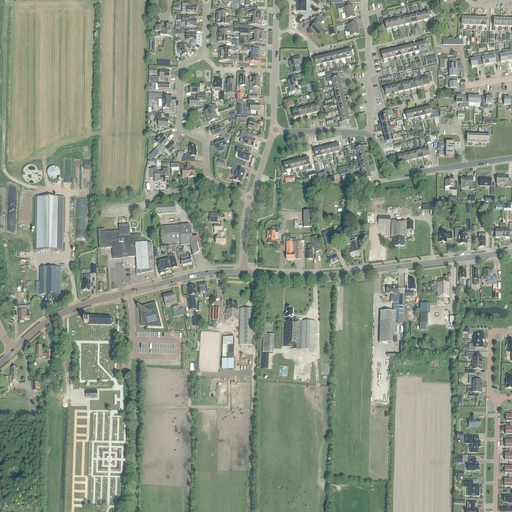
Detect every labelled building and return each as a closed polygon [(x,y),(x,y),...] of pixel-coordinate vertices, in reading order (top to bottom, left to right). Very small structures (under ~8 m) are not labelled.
[(306,1),(310,1),(309,0),(297,0),(297,12),(306,12),(306,1)] [(182,3),(182,10),(185,10),(184,13),(187,13),(196,14),(197,7),(191,7),(191,3),(182,3)] [(336,4),(338,10),(344,9),(346,19),(355,17),(352,6),(347,7),(346,4),(336,4)] [(410,16),(409,16),(411,24),(417,23),(415,15),(416,15),(415,11),(414,11),(413,5),(409,6),(410,10),(411,10),(412,16),(410,16)] [(421,13),(423,21),(429,20),(429,16),(431,15),(430,11),(428,12),(427,8),(425,8),(426,12),(422,13),(421,13)] [(408,17),(404,18),(403,18),(405,26),(411,24),(409,16),(410,16),(409,12),(407,13),(408,17)] [(401,18),(398,19),(397,19),(398,27),(405,26),(403,18),(404,18),(403,14),(400,14),(401,18)] [(196,20),(189,20),(189,17),(177,16),(177,21),(183,21),(183,24),(187,24),(187,27),(196,27),(196,23),(197,23),(197,21),(196,20)] [(323,21),(319,16),(316,19),(311,23),(313,25),(310,29),(318,38),(324,32),(317,24),(319,22),(320,23),(323,21)] [(390,21),(391,21),(390,17),(388,17),(389,21),(384,22),(383,18),(379,19),(381,26),(385,25),(386,30),(392,29),(390,21)] [(351,36),(359,34),(356,23),(348,25),(349,28),(346,29),(345,30),(346,32),(348,33),(350,32),(351,36)] [(172,25),(166,25),(166,27),(162,27),(155,27),(155,37),(160,37),(161,36),(163,36),(172,37),(172,30),(172,25)] [(195,41),(196,41),(196,34),(189,34),(189,31),(175,30),(175,35),(186,35),(186,40),(191,41),(190,43),(191,44),(194,44),(195,43),(195,41)] [(189,46),(183,42),(181,45),(181,47),(178,48),(178,50),(177,51),(178,53),(180,53),(181,57),(187,54),(185,48),(186,48),(187,48),(189,46)] [(424,42),(418,44),(420,51),(421,51),(425,50),(426,54),(428,54),(427,49),(426,50),(424,42)] [(418,44),(412,45),(414,53),(415,53),(419,52),(419,56),(422,55),(421,51),(420,51),(418,44)] [(412,45),(406,47),(408,54),(409,54),(412,53),(413,57),(416,57),(415,53),(414,53),(412,45)] [(251,52),(251,56),(259,56),(260,50),(251,50),(252,47),(242,46),(242,51),(242,52),(245,52),(251,52)] [(406,47),(400,48),(401,56),(402,56),(406,55),(407,59),(409,58),(409,54),(408,54),(406,47)] [(400,48),(393,50),(395,57),(396,57),(400,56),(401,60),(403,60),(402,56),(401,56),(400,48)] [(351,50),(344,51),(346,59),(347,59),(351,58),(352,62),(354,61),(353,57),(352,57),(352,56),(355,55),(354,50),(351,50)] [(393,50),(387,51),(389,59),(390,59),(394,58),(395,62),(397,61),(396,57),(395,57),(393,50)] [(499,51),(496,52),(498,62),(500,62),(501,63),(507,62),(505,50),(502,51),(503,55),(500,55),(499,51)] [(340,60),(341,60),(345,59),(346,63),(348,63),(347,59),(346,59),(344,51),(338,53),(340,60)] [(389,59),(387,51),(381,53),(383,60),(388,59),(389,63),(391,63),(390,59),(389,59)] [(487,53),(488,57),(489,65),(495,64),(495,63),(498,62),(496,52),(487,53)] [(342,64),(341,60),(340,60),(338,53),(332,54),(334,62),(335,61),(339,61),(340,64),(342,64)] [(336,66),(335,61),(334,62),(332,54),(326,56),(328,63),(329,63),(333,62),(333,66),(336,66)] [(480,65),(478,54),(473,55),(474,59),(470,60),(471,67),(477,66),(477,65),(480,65)] [(484,54),(478,54),(480,65),(483,65),(483,66),(489,65),(488,57),(485,58),(484,54)] [(300,72),(298,61),(301,60),(300,56),(292,58),(293,61),(289,62),(292,74),(300,72)] [(330,67),(329,63),(328,63),(326,56),(320,57),(322,65),(322,64),(326,64),(327,68),(330,67)] [(323,67),(322,64),(322,65),(320,57),(313,59),(315,66),(320,65),(321,69),(322,73),(324,72),(323,69),(323,67)] [(436,57),(425,59),(427,66),(437,63),(436,57)] [(169,71),(160,71),(160,77),(153,77),(149,77),(148,80),(153,81),(168,81),(168,78),(169,78),(169,71)] [(445,77),(445,80),(456,80),(456,77),(457,77),(457,71),(449,71),(449,77),(445,77)] [(423,87),(429,85),(428,82),(432,81),(430,73),(427,74),(425,74),(426,78),(422,79),(421,79),(423,87)] [(292,94),(293,94),(294,94),(295,93),(294,92),(299,91),(296,80),(299,79),(298,75),(291,77),(292,80),(288,81),(291,93),(292,94)] [(332,81),(333,85),(333,86),(340,84),(339,78),(332,79),(331,76),(326,78),(328,83),(332,81)] [(246,91),(249,91),(249,84),(246,84),(247,78),(240,78),(240,86),(244,86),(244,89),(246,89),(246,91)] [(403,84),(402,84),(404,92),(411,90),(409,82),(410,82),(409,78),(406,79),(407,83),(403,84)] [(212,84),(212,89),(221,89),(221,80),(214,80),(214,84),(212,84)] [(227,80),(227,90),(227,93),(236,94),(237,88),(234,88),(234,81),(227,80)] [(401,84),(397,85),(396,86),(398,93),(404,92),(402,84),(403,84),(402,80),(400,80),(401,84)] [(456,80),(445,80),(445,85),(449,85),(449,89),(457,89),(457,83),(456,83),(456,80)] [(159,91),(169,91),(169,84),(168,84),(168,81),(153,81),(153,84),(159,84),(159,91)] [(390,87),(391,87),(390,83),(389,83),(388,83),(389,87),(381,89),(382,94),(385,93),(386,96),(392,95),(390,87)] [(197,96),(206,96),(206,93),(199,93),(199,86),(190,86),(190,93),(197,93),(197,96)] [(169,102),(170,102),(171,97),(165,97),(165,94),(150,93),(149,101),(156,101),(157,100),(163,100),(162,108),(169,109),(169,102)] [(189,106),(199,106),(199,101),(205,101),(206,97),(197,96),(196,99),(190,99),(189,106)] [(337,103),(337,104),(345,102),(343,96),(336,98),(336,97),(332,98),(332,100),(336,99),(337,103)] [(459,108),(465,108),(465,97),(462,97),(463,96),(456,96),(456,103),(459,104),(459,108)] [(468,104),(474,104),(474,97),(468,96),(468,97),(465,97),(465,108),(468,108),(468,104)] [(480,108),(483,109),(483,98),(480,98),(480,97),(474,97),(474,104),(480,104),(480,108)] [(483,98),(483,109),(488,109),(488,105),(492,105),(492,97),(486,97),(486,98),(483,98)] [(250,111),(260,111),(260,104),(256,104),(256,101),(248,101),(247,108),(250,108),(250,111)] [(312,114),(319,113),(317,105),(318,105),(317,101),(314,101),(315,105),(311,106),(311,107),(312,114)] [(333,104),(333,105),(334,107),(338,106),(339,109),(339,110),(346,109),(345,102),(337,104),(337,103),(333,104)] [(204,112),(206,118),(216,114),(214,110),(217,109),(215,104),(208,107),(209,110),(204,112)] [(298,110),(299,109),(298,105),(296,106),(297,110),(292,111),(294,119),(300,117),(298,110)] [(427,116),(431,115),(432,119),(437,118),(435,109),(431,110),(430,107),(424,108),(426,116),(427,116)] [(424,116),(425,120),(428,120),(427,116),(426,116),(424,108),(418,110),(420,117),(421,117),(424,116)] [(380,118),(381,124),(389,122),(389,121),(388,117),(392,116),(390,110),(382,112),(384,117),(380,118)] [(419,120),(419,122),(421,121),(421,117),(420,117),(418,110),(412,111),(413,119),(414,119),(417,118),(417,119),(419,120)] [(412,119),(413,123),(415,123),(414,119),(413,119),(412,111),(405,113),(407,120),(412,119)] [(158,127),(168,127),(168,120),(161,120),(161,114),(155,114),(155,121),(158,121),(158,127)] [(216,114),(206,118),(208,123),(214,121),(215,124),(222,121),(220,116),(217,117),(216,114)] [(349,121),(348,115),(340,116),(336,117),(337,119),(341,118),(342,122),(338,123),(340,127),(347,125),(346,122),(349,121)] [(256,122),(250,120),(248,128),(254,130),(254,129),(258,130),(259,124),(256,123),(256,122)] [(381,124),(383,130),(390,128),(390,127),(389,123),(393,122),(393,120),(389,121),(389,122),(381,124)] [(220,134),(221,136),(227,134),(225,130),(222,131),(220,126),(211,130),(213,136),(220,134)] [(383,130),(384,136),(392,134),(392,133),(391,130),(395,129),(394,126),(390,127),(390,128),(383,130)] [(244,144),(253,147),(255,140),(247,138),(248,134),(242,131),(240,138),(245,139),(244,144)] [(392,134),(384,136),(386,142),(393,141),(392,136),(396,135),(396,132),(392,133),(392,134)] [(227,134),(221,136),(219,137),(220,140),(214,142),(217,149),(225,145),(223,140),(229,138),(227,134)] [(156,148),(160,151),(164,147),(162,145),(167,140),(162,135),(155,142),(159,145),(156,148)] [(424,137),(426,144),(434,142),(432,136),(424,137)] [(164,147),(160,151),(162,154),(167,150),(171,154),(177,148),(172,143),(166,149),(164,147)] [(338,144),(332,146),(334,153),(335,153),(339,152),(340,156),(342,155),(341,151),(340,152),(338,144)] [(357,154),(357,155),(365,153),(363,147),(360,148),(359,144),(352,146),(353,149),(351,149),(352,151),(353,151),(354,155),(357,154)] [(424,158),(430,156),(428,149),(429,149),(428,145),(424,145),(425,149),(423,150),(422,150),(424,158)] [(336,157),(335,153),(334,153),(332,146),(326,147),(328,155),(329,155),(333,154),(334,158),(335,157),(336,157)] [(189,155),(185,155),(185,157),(183,157),(183,161),(191,161),(191,157),(196,157),(196,147),(189,147),(189,155)] [(239,159),(248,162),(251,155),(242,152),(243,149),(237,147),(236,152),(240,154),(239,159)] [(326,147),(320,149),(322,156),(323,156),(326,155),(327,159),(330,159),(329,155),(328,155),(326,147)] [(414,152),(410,153),(409,153),(411,161),(417,159),(416,152),(416,148),(413,148),(414,152)] [(322,156),(320,149),(313,150),(315,158),(320,157),(321,161),(324,160),(323,156),(322,156)] [(403,155),(404,155),(403,151),(401,151),(402,155),(397,156),(399,164),(405,162),(403,155)] [(308,158),(302,159),(304,167),(305,167),(309,166),(310,170),(314,168),(313,163),(310,164),(308,158)] [(302,159),(296,161),(298,168),(299,168),(302,167),(303,171),(306,171),(305,167),(304,167),(302,159)] [(296,161),(290,162),(291,170),(292,170),(296,169),(297,173),(300,172),(299,168),(298,168),(296,161)] [(233,180),(241,183),(243,175),(244,175),(245,172),(240,170),(241,166),(229,162),(228,167),(233,169),(231,174),(232,176),(234,177),(233,180)] [(293,174),(292,170),(291,170),(290,162),(283,164),(284,167),(281,168),(282,174),(287,173),(286,171),(290,170),(291,174),(293,174)] [(47,171),(53,180),(62,175),(56,165),(47,171)] [(190,168),(190,165),(180,165),(180,170),(182,170),(182,172),(183,172),(183,177),(188,177),(188,178),(191,178),(191,177),(195,177),(194,174),(194,168),(190,168)] [(361,169),(361,172),(362,173),(369,171),(368,165),(360,167),(360,166),(356,167),(357,170),(361,169)] [(154,182),(160,182),(160,173),(157,173),(157,170),(149,169),(149,178),(154,179),(154,182)] [(163,170),(163,173),(160,173),(160,182),(165,183),(165,178),(169,178),(170,170),(163,170)] [(362,173),(361,172),(357,173),(358,176),(362,175),(363,180),(371,178),(369,171),(362,173)] [(505,187),(511,187),(511,180),(508,180),(508,176),(497,176),(496,184),(505,184),(505,187)] [(471,190),(475,190),(475,183),(472,183),(472,178),(461,178),(461,187),(462,187),(461,188),(462,188),(464,189),(465,188),(465,187),(471,187),(471,190)] [(479,186),(491,187),(491,179),(480,179),(479,186)] [(454,182),(454,181),(445,180),(445,187),(449,187),(449,191),(457,191),(457,182),(454,182)] [(34,250),(63,251),(63,197),(35,196),(34,250)] [(175,206),(155,206),(155,216),(175,215),(175,206)] [(303,211),(303,227),(311,227),(311,211),(303,211)] [(390,217),(378,216),(378,224),(390,225),(390,222),(391,222),(391,239),(393,239),(393,246),(404,247),(404,238),(406,238),(406,230),(413,230),(413,221),(407,221),(392,221),(390,219),(390,217)] [(502,239),(505,239),(505,238),(509,238),(509,234),(511,233),(511,223),(509,224),(509,230),(505,230),(505,227),(505,225),(502,225),(502,226),(502,239)] [(195,256),(195,255),(199,253),(199,252),(202,251),(198,238),(196,237),(192,237),(192,236),(189,236),(189,224),(180,225),(180,228),(163,229),(161,233),(162,244),(181,243),(181,246),(190,245),(193,256),(195,256)] [(153,271),(151,243),(147,243),(144,243),(143,239),(141,239),(138,240),(138,237),(138,235),(130,235),(129,225),(118,225),(119,231),(105,232),(105,229),(98,230),(99,249),(112,248),(113,259),(123,259),(123,258),(135,257),(135,255),(136,255),(137,269),(136,270),(136,276),(137,276),(147,273),(147,272),(150,271),(153,271)] [(495,232),(495,238),(499,238),(499,239),(502,239),(502,226),(502,225),(499,225),(499,226),(499,230),(495,230),(496,226),(492,226),(492,232),(495,232)] [(214,230),(214,233),(218,234),(218,237),(216,237),(216,243),(221,243),(221,245),(225,245),(225,238),(223,238),(224,233),(220,233),(220,230),(221,230),(221,226),(214,226),(214,230)] [(268,240),(267,244),(275,244),(275,240),(275,233),(278,233),(278,228),(272,227),(271,231),(267,231),(266,240),(268,240)] [(458,244),(466,244),(466,235),(462,235),(462,229),(455,228),(455,238),(458,238),(458,244)] [(330,236),(327,229),(321,231),(326,246),(327,251),(326,252),(328,259),(330,264),(338,262),(336,256),(335,251),(333,252),(331,244),(333,243),(330,236)] [(348,252),(350,258),(360,255),(358,249),(357,249),(356,244),(366,241),(366,232),(357,235),(357,237),(349,239),(351,243),(350,243),(351,245),(347,246),(348,252)] [(439,243),(446,243),(446,239),(452,239),(452,233),(447,233),(447,232),(439,232),(439,243)] [(311,238),(316,253),(321,251),(317,236),(311,238)] [(286,254),(286,260),(295,260),(295,259),(296,259),(296,260),(301,260),(300,242),(297,242),(297,239),(286,240),(286,254)] [(184,250),(181,251),(177,252),(179,261),(181,261),(182,266),(192,264),(190,258),(189,253),(185,254),(184,250)] [(172,254),(168,255),(169,260),(171,269),(177,267),(174,255),(172,255),(172,254)] [(166,273),(168,272),(169,271),(168,269),(170,269),(168,262),(169,262),(168,257),(164,258),(165,261),(157,263),(158,267),(157,267),(159,275),(165,273),(165,272),(166,273)] [(61,268),(40,268),(39,289),(35,289),(35,295),(39,295),(45,295),(45,304),(51,304),(52,299),(60,299),(61,268)] [(492,276),(492,270),(484,270),(484,275),(483,275),(483,277),(481,277),(481,280),(483,280),(486,280),(486,283),(488,285),(493,285),(496,285),(497,285),(497,276),(493,276),(492,276)] [(434,281),(434,285),(436,285),(436,284),(437,284),(437,295),(437,297),(437,298),(450,298),(450,283),(448,283),(448,277),(444,277),(444,280),(438,280),(438,282),(436,282),(436,281),(434,281)] [(409,280),(409,290),(409,291),(405,292),(405,297),(413,296),(413,290),(416,290),(416,286),(415,286),(414,280),(409,280)] [(206,283),(197,285),(198,290),(199,292),(201,291),(201,294),(203,294),(204,299),(208,298),(210,291),(207,290),(207,289),(206,283)] [(188,296),(191,296),(191,298),(187,299),(189,310),(196,309),(195,299),(197,299),(195,286),(188,287),(188,291),(188,296)] [(391,294),(391,300),(391,302),(393,302),(393,312),(380,312),(379,343),(392,343),(392,334),(396,334),(397,324),(403,324),(403,320),(404,295),(398,295),(398,286),(395,286),(395,287),(387,287),(386,294),(391,294)] [(174,294),(163,296),(165,303),(166,306),(172,305),(173,310),(178,309),(177,306),(175,300),(174,294)] [(140,310),(141,327),(162,328),(155,303),(142,306),(142,307),(140,306),(138,309),(140,310)] [(239,345),(252,346),(253,309),(240,308),(240,317),(239,317),(239,308),(237,308),(238,303),(227,303),(227,309),(226,309),(225,321),(239,321),(239,319),(240,319),(239,345)] [(29,306),(19,307),(19,322),(24,322),(24,320),(30,320),(29,315),(30,315),(30,313),(29,313),(29,306)] [(293,349),(314,350),(315,321),(296,321),(296,318),(292,318),(293,309),(286,308),(286,314),(285,314),(283,347),(293,347),(293,349)] [(89,319),(84,318),(84,323),(89,323),(89,325),(110,326),(113,324),(113,320),(111,318),(89,317),(89,319)] [(473,335),(473,340),(483,340),(483,333),(476,333),(476,329),(469,329),(469,335),(473,335)] [(223,357),(234,357),(234,337),(223,337),(223,357)] [(483,340),(473,340),(473,345),(469,344),(469,351),(475,351),(475,347),(483,347),(483,340)] [(42,361),(42,357),(46,358),(46,361),(52,361),(52,351),(47,351),(47,354),(42,354),(42,351),(41,351),(41,345),(37,345),(36,354),(35,360),(42,361)] [(472,360),(472,363),(482,364),(482,358),(475,357),(475,353),(466,353),(465,357),(469,358),(469,360),(472,360)] [(222,360),(222,370),(233,370),(233,360),(222,360)] [(482,364),(472,363),(472,367),(470,367),(469,369),(466,369),(465,374),(474,374),(475,370),(482,370),(482,364)] [(11,376),(9,376),(9,384),(19,383),(19,375),(18,375),(18,368),(11,368),(11,376)] [(471,384),(471,387),(482,387),(482,384),(481,384),(482,381),(475,381),(475,377),(469,377),(469,384),(471,384)] [(482,387),(471,387),(471,390),(469,390),(468,391),(468,396),(475,396),(475,393),(481,393),(481,390),(482,390),(482,387)] [(469,427),(479,427),(480,424),(479,420),(477,420),(477,418),(473,416),(470,418),(470,420),(469,420),(469,427)] [(470,445),(470,452),(477,453),(478,448),(480,448),(481,441),(478,441),(478,437),(465,436),(465,443),(469,443),(470,445)] [(479,471),(479,465),(476,465),(476,459),(469,458),(469,464),(468,464),(467,471),(475,471),(475,470),(479,471)] [(476,497),(479,497),(479,494),(479,493),(479,485),(472,485),(472,481),(463,480),(463,487),(468,487),(467,496),(475,496),(476,497)] [(467,509),(466,509),(466,511),(478,511),(478,509),(476,509),(476,502),(469,502),(469,503),(467,503),(467,509)]
